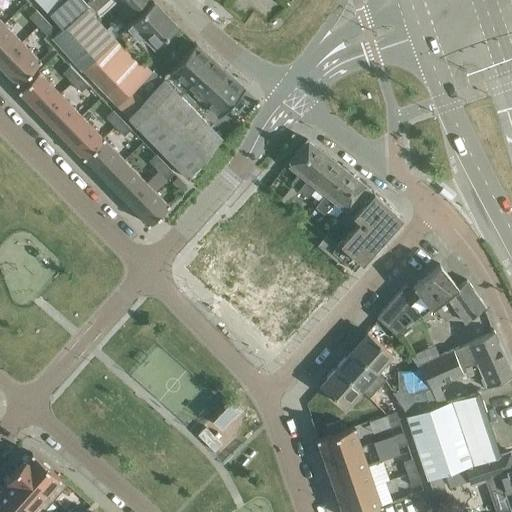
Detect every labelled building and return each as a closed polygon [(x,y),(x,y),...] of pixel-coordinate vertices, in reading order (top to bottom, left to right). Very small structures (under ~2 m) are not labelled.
[(36,0),(49,13),(51,16),(66,2),(65,1),(64,0),(36,0)] [(144,0),(88,0),(87,1),(95,11),(106,0),(118,0),(130,13),(144,0)] [(153,1),(118,34),(130,46),(143,34),(155,47),(177,26),(153,1)] [(86,8),(53,37),(80,67),(113,39),(86,8)] [(45,19),(36,9),(28,16),(38,25),(45,19)] [(54,28),(45,19),(38,25),(47,35),(54,28)] [(4,23),(0,26),(0,61),(22,41),(4,23)] [(100,52),(82,69),(128,116),(128,117),(162,80),(152,71),(151,71),(117,36),(100,52)] [(0,61),(0,65),(16,83),(40,60),(22,41),(0,61)] [(195,44),(170,71),(195,93),(219,67),(195,44)] [(70,65),(62,72),(72,82),(79,75),(70,65)] [(219,67),(195,93),(219,116),(244,89),(219,67)] [(18,90),(39,112),(60,92),(38,70),(18,90)] [(72,82),(81,91),(88,84),(79,75),(72,82)] [(162,80),(128,117),(188,179),(222,138),(162,80)] [(39,112),(61,134),(81,114),(60,92),(39,112)] [(122,119),(113,109),(105,116),(115,126),(122,119)] [(103,136),(81,114),(61,134),(82,157),(103,136)] [(131,128),(122,119),(115,126),(124,135),(131,128)] [(124,158),(103,136),(82,157),(104,179),(124,158)] [(306,138),(289,161),(300,170),(290,182),(299,190),(327,154),(307,139),(306,139),(306,138)] [(157,170),(165,163),(156,153),(148,160),(157,170)] [(328,191),(345,169),(327,154),(299,190),(308,196),(318,184),(327,191),(328,191)] [(104,179),(125,201),(146,181),(124,158),(104,179)] [(174,172),(165,163),(157,170),(166,179),(174,172)] [(365,184),(345,169),(328,191),(327,191),(315,207),(323,213),(333,200),(345,209),(346,209),(365,184)] [(146,181),(125,201),(148,224),(168,204),(146,181)] [(326,235),(318,244),(337,260),(340,258),(353,270),(361,262),(401,217),(365,184),(346,209),(358,220),(349,230),(346,234),(337,244),(326,235)] [(249,204),(192,268),(237,308),(234,311),(279,351),(336,287),(349,272),(320,248),(270,304),(266,300),(267,298),(244,277),(242,278),(238,274),(278,229),(249,204)] [(406,284),(376,317),(396,334),(421,314),(457,286),(439,263),(409,287),(406,284)] [(457,286),(421,314),(425,320),(437,311),(443,320),(457,311),(464,322),(485,305),(466,279),(457,286)] [(358,343),(351,350),(375,371),(391,354),(366,331),(357,342),(358,343)] [(511,374),(511,372),(511,369),(494,331),(420,364),(430,387),(463,372),(461,368),(476,362),(486,386),(511,374)] [(344,356),(335,366),(360,389),(369,397),(384,379),(375,371),(351,350),(345,357),(344,356)] [(411,369),(412,390),(412,393),(431,387),(430,387),(420,364),(417,366),(416,366),(411,369)] [(344,406),(360,389),(335,366),(326,376),(327,377),(320,385),(344,406)] [(392,385),(392,386),(392,391),(412,390),(411,369),(397,370),(397,385),(392,385)] [(431,387),(412,393),(412,404),(402,408),(407,414),(437,404),(431,387)] [(412,404),(412,393),(412,390),(392,391),(391,391),(402,408),(412,404)] [(499,454),(478,391),(437,404),(407,414),(405,415),(426,479),(465,466),(499,454)] [(396,411),(386,414),(391,427),(400,423),(396,411)] [(338,421),(325,425),(328,434),(341,430),(338,421)] [(361,446),(354,426),(341,430),(328,434),(316,439),(323,459),(361,446)] [(403,431),(393,435),(398,447),(407,444),(403,431)] [(323,459),(330,478),(367,465),(361,446),(323,459)] [(511,506),(511,457),(510,451),(499,454),(465,466),(470,483),(485,478),(496,511),(497,511),(511,507),(511,506)] [(22,462),(16,469),(17,470),(52,501),(67,484),(32,452),(29,456),(28,455),(22,462)] [(402,461),(407,473),(416,470),(412,457),(402,461)] [(336,497),(374,484),(367,465),(330,478),(336,497)] [(41,511),(52,501),(17,470),(16,469),(3,482),(4,483),(2,485),(31,511),(41,511)] [(407,473),(411,485),(420,482),(416,470),(407,473)] [(374,484),(336,497),(341,511),(359,511),(381,505),(374,484)] [(31,511),(2,485),(0,487),(0,511),(31,511)]
